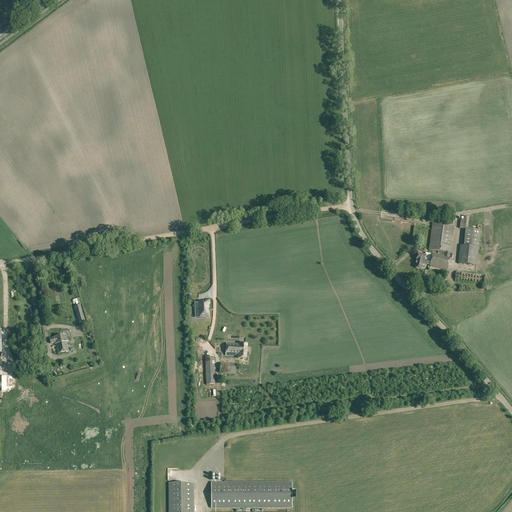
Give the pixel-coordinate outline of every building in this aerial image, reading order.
[(458,264),(477,266),(481,231),(468,229),(469,217),(464,217),(463,220),(461,220),(459,229),(465,230),(464,246),(460,245),(458,264)] [(416,261),(414,268),(421,270),(422,264),(425,265),(430,266),(430,267),(448,271),(450,257),(454,226),(432,223),(429,250),(438,251),(442,252),(442,255),(432,253),(432,254),(425,253),(425,255),(418,254),(416,261)] [(485,275),(462,273),(462,272),(456,271),(455,282),(484,285),(485,275)] [(195,314),(199,314),(199,318),(209,317),(209,311),(207,311),(207,301),(199,301),(199,307),(198,307),(198,308),(195,308),(195,314)] [(74,336),(77,347),(85,345),(82,334),(74,336)] [(55,343),(57,354),(69,351),(67,342),(66,335),(53,338),(50,339),(51,344),(55,343)] [(237,358),(247,359),(248,344),(226,343),(225,355),(238,356),(237,358)] [(206,356),(206,384),(214,384),(213,356),(206,356)] [(273,483),(269,483),(219,483),(217,483),(211,483),(211,508),(292,508),(292,499),(296,499),(296,491),(292,491),(292,482),(273,483)] [(193,511),(193,483),(169,483),(168,511),(193,511)]
